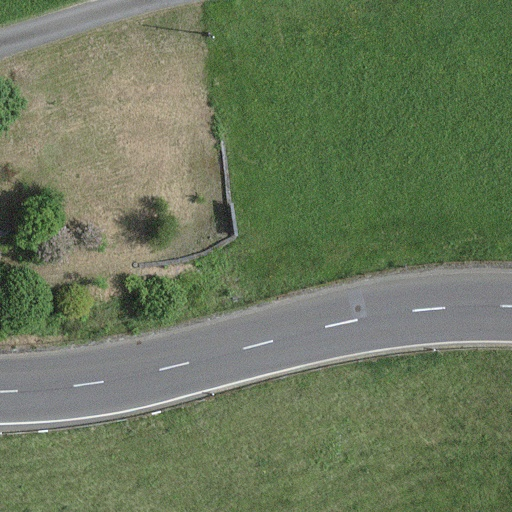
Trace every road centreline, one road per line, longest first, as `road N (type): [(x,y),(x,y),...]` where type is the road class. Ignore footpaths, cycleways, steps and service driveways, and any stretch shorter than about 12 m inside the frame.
road 1 (primary): [(511,309),(344,324),(44,393),(0,391)]
road 2 (unclassified): [(154,0),(0,44)]
